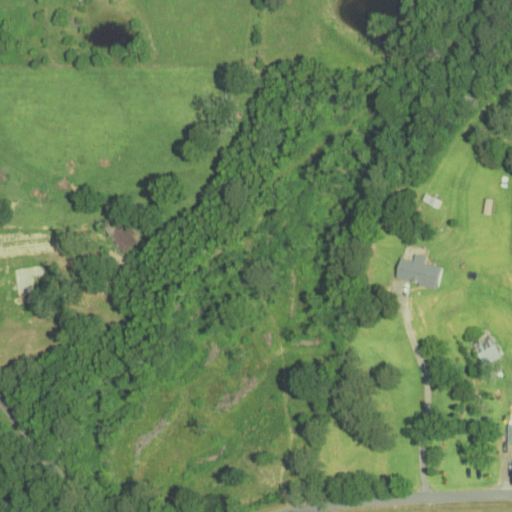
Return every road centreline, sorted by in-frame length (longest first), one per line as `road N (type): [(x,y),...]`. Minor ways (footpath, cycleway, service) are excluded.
road 1 (residential): [(297,511),(349,501),(511,495)]
road 2 (residential): [(99,511),(0,392)]
